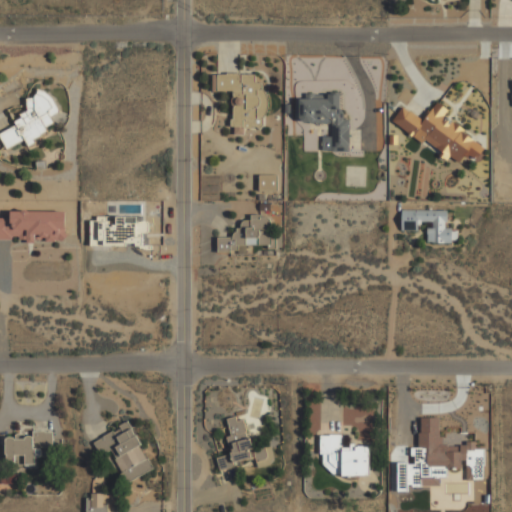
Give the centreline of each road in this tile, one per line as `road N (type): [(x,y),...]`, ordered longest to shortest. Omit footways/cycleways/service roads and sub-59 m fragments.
road 1 (residential): [(511,27),(0,23)]
road 2 (tertiary): [(189,0),(186,511)]
road 3 (residential): [(0,354),(511,357)]
